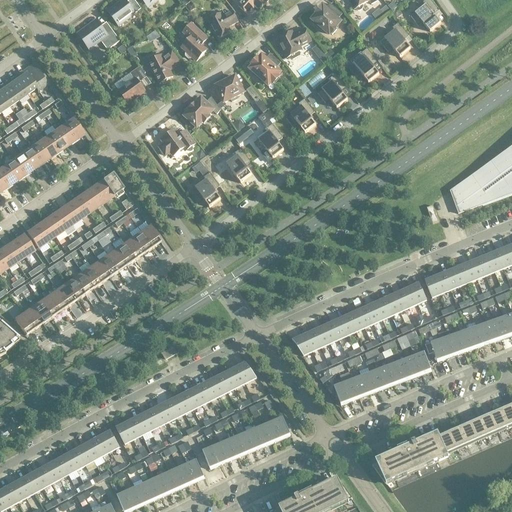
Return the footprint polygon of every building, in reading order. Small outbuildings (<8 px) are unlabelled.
[(118,27),(135,14),(141,10),(133,0),(130,0),(126,3),(124,0),(121,2),(122,3),(119,6),(118,5),(108,13),(118,27)] [(158,0),(141,0),(148,8),(158,0)] [(255,7),(260,11),(270,0),(269,0),(243,0),(238,6),(247,15),(248,15),(248,14),(251,11),(255,7)] [(371,5),(378,2),(376,0),(348,0),(354,10),(355,10),(356,11),(357,11),(359,11),(360,11),(361,10),(362,9),(363,8),(363,7),(363,5),(369,2),(371,5)] [(439,11),(429,0),(426,0),(423,3),(425,6),(411,18),(418,27),(419,27),(418,26),(422,23),(430,33),(441,24),(434,16),(439,11)] [(393,3),(388,7),(392,12),(397,8),(393,3)] [(337,30),(336,30),(335,29),(340,23),(337,20),(342,15),(330,5),(329,6),(330,6),(327,10),(326,9),(326,10),(323,8),(312,21),(314,22),(312,24),(321,32),(323,30),(329,35),(330,34),(332,35),(337,30)] [(386,7),(380,11),(385,17),(390,12),(386,7)] [(207,21),(218,40),(231,33),(228,27),(231,25),(231,26),(238,23),(232,12),(223,17),(221,14),(217,16),(216,14),(214,14),(211,15),(210,17),(211,19),(207,21)] [(96,21),(78,35),(89,50),(96,45),(101,41),(108,51),(120,42),(108,26),(104,29),(102,28),(96,21)] [(404,41),(409,37),(398,24),(392,28),(395,32),(380,44),(388,53),(388,52),(392,48),(400,58),(410,50),(404,41)] [(208,50),(203,45),(207,40),(191,25),(184,33),(188,37),(185,40),(185,42),(187,43),(182,48),(187,53),(185,55),(185,57),(188,60),(191,59),(192,58),(196,62),(208,50)] [(300,48),(311,42),(305,30),(296,34),(297,35),(294,37),(291,32),(277,40),(287,59),(289,58),(290,60),(292,60),(299,56),(300,54),(299,52),(301,51),(300,48)] [(324,67),(330,62),(317,46),(312,51),(324,67)] [(123,47),(117,51),(120,55),(126,51),(123,47)] [(372,67),(378,63),(367,49),(361,54),(364,57),(349,69),(356,78),(357,78),(356,77),(360,74),(368,84),(379,75),(372,67)] [(149,59),(150,61),(151,62),(148,63),(159,85),(173,78),(170,72),(171,71),(170,71),(173,69),(181,64),(172,52),(163,59),(162,56),(160,57),(158,54),(149,59)] [(326,55),(331,61),(335,58),(330,52),(326,55)] [(274,85),(279,79),(277,76),(280,73),(275,69),(280,64),(270,55),(266,61),(262,57),(259,60),(257,59),(251,65),(253,67),(250,70),(254,73),(253,75),(260,81),(261,80),(268,86),(271,83),(274,85)] [(139,83),(147,78),(140,68),(132,74),(136,80),(119,92),(128,105),(145,93),(139,83)] [(30,69),(25,73),(38,92),(47,86),(35,69),(31,72),(30,69)] [(38,92),(25,73),(21,76),(22,78),(17,81),(27,96),(36,90),(38,92)] [(325,102),(329,99),(337,109),(348,101),(341,92),(346,88),(336,75),(330,79),(332,83),(318,94),(325,104),(325,103),(325,102)] [(237,97),(244,93),(235,77),(216,87),(224,103),(231,100),(232,103),(238,99),(237,97)] [(27,96),(17,81),(13,84),(11,82),(7,85),(18,102),(27,96)] [(18,102),(7,85),(3,88),(4,90),(0,92),(0,93),(10,108),(18,102)] [(251,87),(246,91),(256,104),(261,100),(251,87)] [(10,108),(0,93),(0,112),(1,114),(10,108)] [(51,98),(45,102),(48,106),(54,102),(51,98)] [(211,98),(207,102),(206,104),(201,100),(195,106),(195,107),(191,111),(185,117),(197,128),(213,111),(217,115),(221,111),(211,98)] [(261,100),(256,104),(263,113),(268,109),(261,100)] [(309,117),(315,113),(304,100),(298,104),(301,108),(286,119),(293,129),(294,128),(293,127),(297,124),(305,134),(316,126),(309,117)] [(48,106),(45,102),(39,106),(42,110),(48,106)] [(34,110),(28,114),(31,119),(37,114),(34,110)] [(31,119),(28,114),(22,119),(25,123),(31,119)] [(73,121),(64,127),(75,142),(84,136),(73,121)] [(16,123),(10,127),(13,131),(19,127),(16,123)] [(277,143),(283,138),(272,125),(266,129),(269,133),(254,144),(261,154),(262,153),(261,152),(265,149),(273,159),(284,151),(277,143)] [(13,131),(10,127),(4,131),(7,135),(13,131)] [(75,142),(64,127),(56,133),(66,148),(75,142)] [(188,150),(195,145),(186,132),(179,137),(174,131),(161,141),(164,145),(159,148),(165,156),(170,153),(173,157),(178,153),(181,154),(187,149),(188,150)] [(66,148),(56,133),(47,138),(58,154),(66,148)] [(233,137),(239,145),(244,141),(239,133),(233,137)] [(58,154),(47,138),(39,144),(50,160),(58,154)] [(50,160),(39,144),(31,150),(41,165),(50,160)] [(511,149),(450,193),(459,215),(483,207),(511,196),(511,149)] [(41,165),(31,150),(22,156),(33,171),(41,165)] [(229,177),(233,174),(241,184),(252,176),(245,167),(251,163),(241,150),(235,154),(237,157),(227,165),(222,168),(229,178),(230,178),(229,177)] [(33,171),(22,156),(14,162),(24,177),(33,171)] [(24,177),(14,162),(6,167),(16,183),(24,177)] [(193,167),(197,172),(204,166),(201,162),(193,167)] [(16,183),(6,167),(0,171),(0,177),(8,189),(16,183)] [(214,191),(220,188),(210,174),(204,178),(206,181),(191,192),(198,202),(198,201),(202,198),(209,208),(221,200),(214,191)] [(114,175),(112,176),(103,182),(114,197),(123,191),(118,183),(119,182),(114,175)] [(114,197),(103,182),(95,188),(105,203),(114,197)] [(105,203),(95,188),(86,194),(97,209),(105,203)] [(97,209),(86,194),(78,199),(89,215),(97,209)] [(89,215),(78,199),(70,205),(80,221),(89,215)] [(80,221),(70,205),(61,211),(72,226),(80,221)] [(438,223),(433,207),(427,209),(433,225),(438,223)] [(72,226),(61,211),(53,217),(63,232),(72,226)] [(63,232),(53,217),(45,223),(55,238),(63,232)] [(55,238),(45,223),(36,228),(47,244),(55,238)] [(47,244),(36,228),(27,234),(38,250),(47,244)] [(150,228),(141,234),(152,249),(160,243),(150,228)] [(152,249),(141,234),(133,240),(143,255),(152,249)] [(24,237),(15,243),(25,258),(34,253),(24,237)] [(143,255),(133,240),(124,246),(135,261),(143,255)] [(25,258),(15,243),(6,248),(17,264),(25,258)] [(135,261),(124,246),(116,251),(127,267),(135,261)] [(17,264),(6,248),(0,252),(0,257),(8,270),(17,264)] [(511,266),(511,265),(505,249),(496,253),(504,270),(511,266)] [(127,267),(116,251),(108,257),(118,273),(127,267)] [(504,270),(496,253),(488,256),(495,274),(504,270)] [(495,274),(488,256),(479,260),(486,277),(495,274)] [(0,274),(8,270),(0,257),(0,274)] [(118,273),(108,257),(99,263),(110,278),(118,273)] [(486,277),(479,260),(470,263),(477,281),(486,277)] [(110,278),(99,263),(91,269),(101,284),(110,278)] [(477,281),(470,263),(461,267),(468,285),(477,281)] [(468,285),(461,267),(452,271),(459,288),(468,285)] [(101,284),(91,269),(82,275),(93,290),(101,284)] [(459,288),(452,271),(443,274),(450,292),(459,288)] [(450,292),(443,274),(434,278),(441,296),(450,292)] [(93,290),(82,275),(74,280),(85,296),(93,290)] [(441,296),(434,278),(425,282),(432,299),(441,296)] [(85,296),(74,280),(66,286),(76,302),(85,296)] [(419,284),(410,288),(418,306),(427,302),(419,284)] [(76,302),(66,286),(57,292),(68,307),(76,302)] [(418,306),(410,288),(401,292),(409,310),(418,306)] [(68,307),(57,292),(49,298),(59,313),(68,307)] [(409,310),(401,292),(392,296),(400,314),(409,310)] [(400,314),(392,296),(383,300),(391,318),(400,314)] [(59,313),(49,298),(41,304),(51,319),(59,313)] [(391,318),(383,300),(375,304),(383,322),(391,318)] [(51,319),(41,304),(32,309),(43,325),(51,319)] [(383,322),(375,304),(366,308),(374,326),(383,322)] [(374,326),(366,308),(357,312),(365,330),(374,326)] [(43,325),(32,309),(24,315),(34,331),(43,325)] [(365,330),(357,312),(348,316),(356,334),(365,330)] [(34,331),(24,315),(15,321),(26,337),(34,331)] [(356,334),(348,316),(340,320),(348,337),(356,334)] [(510,338),(504,319),(495,322),(501,341),(510,338)] [(348,337),(340,320),(331,324),(339,341),(348,337)] [(441,327),(439,322),(433,324),(435,330),(441,327)] [(501,341),(495,322),(486,325),(492,345),(501,341)] [(339,341),(331,324),(322,328),(330,345),(339,341)] [(435,330),(433,324),(427,327),(429,332),(435,330)] [(0,353),(2,352),(3,354),(12,348),(10,346),(15,340),(17,342),(18,341),(0,325),(0,353)] [(492,345),(486,325),(476,328),(483,348),(492,345)] [(330,345),(322,328),(313,332),(321,349),(330,345)] [(483,348),(476,328),(467,331),(474,351),(483,348)] [(474,351),(467,331),(458,335),(465,354),(474,351)] [(321,349),(313,332),(305,336),(313,353),(321,349)] [(414,339),(412,334),(406,336),(408,342),(414,339)] [(465,354),(458,335),(449,338),(456,357),(465,354)] [(313,353),(305,336),(292,342),(303,357),(313,353)] [(408,342),(406,336),(400,339),(402,344),(408,342)] [(456,357),(449,338),(440,341),(447,360),(456,357)] [(447,360),(440,341),(425,346),(429,356),(434,354),(437,363),(447,360)] [(397,347),(394,342),(388,344),(391,350),(397,347)] [(391,350),(388,344),(382,347),(385,352),(391,350)] [(176,354),(173,349),(163,355),(166,360),(176,354)] [(379,355),(377,349),(371,352),(373,358),(379,355)] [(373,358),(371,352),(365,355),(367,360),(373,358)] [(432,373),(425,354),(415,357),(422,377),(432,373)] [(362,363),(359,357),(353,360),(356,365),(362,363)] [(422,377),(415,357),(406,361),(413,380),(422,377)] [(356,365),(353,360),(348,363),(350,368),(356,365)] [(413,380),(406,361),(397,364),(404,383),(413,380)] [(246,364),(237,368),(245,385),(257,379),(246,364)] [(404,383),(397,364),(388,367),(395,387),(404,383)] [(323,371),(320,365),(314,368),(316,373),(317,373),(323,371)] [(344,371),(342,365),(336,368),(338,373),(344,371)] [(395,387),(388,367),(379,371),(386,390),(395,387)] [(245,385),(237,368),(228,373),(237,390),(245,385)] [(338,373),(336,368),(330,370),(333,376),(338,373)] [(386,390),(379,371),(370,374),(377,393),(386,390)] [(237,390),(228,373),(220,377),(228,394),(237,390)] [(377,393),(370,374),(361,377),(368,397),(377,393)] [(228,394),(220,377),(211,381),(220,398),(228,394)] [(368,397),(361,377),(352,381),(359,400),(368,397)] [(220,398),(211,381),(202,385),(211,403),(220,398)] [(359,400),(352,381),(343,384),(350,403),(359,400)] [(350,403),(343,384),(334,388),(341,407),(350,403)] [(211,403),(202,385),(194,390),(202,407),(211,403)] [(202,407),(194,390),(185,394),(194,411),(202,407)] [(194,411),(185,394),(177,398),(185,416),(194,411)] [(185,416),(177,398),(168,403),(177,420),(185,416)] [(177,420),(168,403),(159,407),(168,424),(177,420)] [(261,403),(255,406),(258,411),(263,409),(261,403)] [(511,428),(511,407),(511,405),(503,409),(501,406),(497,407),(499,410),(490,414),(499,434),(511,428)] [(258,411),(255,406),(249,409),(252,414),(258,411)] [(168,424),(159,407),(151,411),(160,428),(168,424)] [(160,428),(151,411),(142,416),(151,433),(160,428)] [(246,417),(243,412),(238,415),(240,420),(246,417)] [(499,434),(490,414),(482,417),(481,414),(477,416),(478,419),(470,423),(478,443),(499,434)] [(240,420),(238,415),(232,418),(235,423),(240,420)] [(151,433),(142,416),(134,420),(142,437),(151,433)] [(287,428),(283,419),(274,423),(278,432),(282,442),(291,438),(287,428)] [(142,437),(134,420),(125,424),(134,441),(142,437)] [(229,426),(226,420),(221,423),(223,429),(229,426)] [(223,429),(221,423),(215,426),(218,432),(223,429)] [(282,442),(278,432),(274,423),(265,426),(273,445),(282,442)] [(478,443),(470,423),(461,426),(460,423),(456,425),(457,428),(449,432),(458,452),(478,443)] [(134,441),(125,424),(116,429),(125,446),(134,441)] [(273,445),(265,426),(256,430),(264,449),(273,445)] [(212,434),(209,429),(204,432),(206,437),(212,434)] [(264,449),(256,430),(247,434),(255,453),(264,449)] [(120,449),(110,432),(102,437),(111,454),(120,449)] [(458,452),(449,432),(441,435),(439,432),(437,433),(438,435),(447,457),(448,456),(458,452)] [(255,453),(247,434),(238,437),(246,456),(255,453)] [(447,457),(438,435),(416,445),(414,440),(397,448),(399,453),(376,463),(376,464),(372,466),(385,484),(387,487),(449,459),(448,456),(447,457)] [(111,454),(102,437),(93,441),(102,458),(111,454)] [(246,456),(238,437),(230,441),(237,460),(246,456)] [(102,458),(93,441),(85,446),(94,463),(102,458)] [(237,460),(230,441),(221,445),(228,464),(237,460)] [(228,464),(221,445),(212,448),(216,458),(220,467),(228,464)] [(94,463),(85,446),(76,451),(85,467),(94,463)] [(174,447),(169,449),(171,455),(177,452),(174,447)] [(216,458),(212,448),(203,452),(206,462),(210,471),(220,467),(216,458)] [(171,455),(169,449),(163,452),(166,458),(171,455)] [(85,467),(76,451),(68,455),(77,472),(85,467)] [(77,472),(68,455),(59,460),(69,477),(77,472)] [(160,461),(157,455),(152,458),(154,463),(160,461)] [(154,463),(152,458),(146,461),(149,466),(154,463)] [(69,477),(59,460),(51,464),(60,481),(69,477)] [(201,471),(197,462),(188,466),(192,475),(196,484),(205,480),(201,471)] [(60,481),(51,464),(43,469),(52,486),(60,481)] [(143,469),(140,464),(135,467),(137,472),(143,469)] [(196,484),(192,475),(188,466),(179,469),(187,488),(196,484)] [(137,472),(135,467),(129,470),(132,475),(137,472)] [(52,486),(43,469),(34,474),(43,490),(52,486)] [(187,488),(179,469),(170,473),(178,492),(187,488)] [(126,478),(123,473),(117,476),(120,482),(126,478)] [(178,492),(170,473),(161,477),(170,496),(178,492)] [(43,490),(34,474),(26,478),(35,495),(43,490)] [(170,496),(161,477),(153,481),(161,500),(170,496)] [(35,495),(26,478),(17,483),(27,500),(35,495)] [(161,500),(153,481),(144,485),(152,504),(161,500)] [(338,481),(313,493),(311,488),(293,497),(296,501),(280,509),(280,511),(333,511),(349,504),(348,501),(351,500),(352,500),(339,482),(338,482),(338,481)] [(27,500),(17,483),(9,487),(18,504),(27,500)] [(152,504),(144,485),(135,489),(143,508),(152,504)] [(18,504),(9,487),(1,492),(10,509),(18,504)] [(143,508),(135,489),(126,493),(130,502),(134,511),(143,508)] [(3,511),(10,509),(1,492),(0,492),(0,511),(3,511)] [(89,492),(83,495),(86,500),(92,497),(89,492)] [(130,502),(126,493),(117,497),(121,506),(123,511),(133,511),(134,511),(130,502)] [(86,500),(83,495),(77,498),(80,503),(86,500)] [(75,506),(72,501),(66,504),(69,509),(75,506)]
